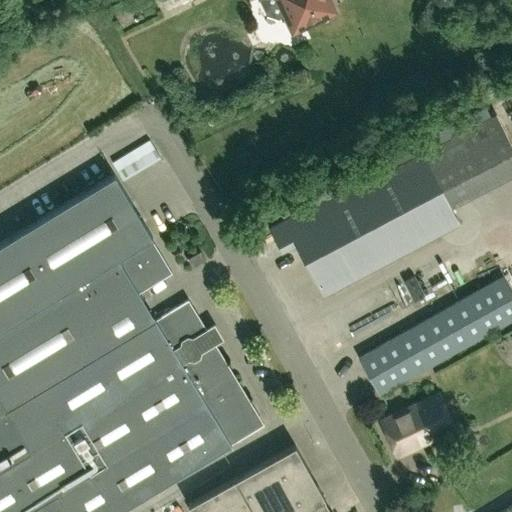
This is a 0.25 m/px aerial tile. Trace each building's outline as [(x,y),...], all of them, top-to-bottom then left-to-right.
[(162,0),(167,9),(183,0),(162,0)] [(335,11),(329,0),(260,0),(267,15),(277,19),(285,15),(288,21),(286,21),(291,32),(295,33),(305,28),(305,26),(335,11)] [(458,223),(445,197),(511,161),(511,144),(496,113),(421,153),(361,184),(358,179),(269,227),(281,251),(296,243),(323,295),(458,223)] [(112,123),(122,138),(133,130),(123,115),(112,123)] [(142,146),(138,137),(123,145),(135,167),(169,150),(161,136),(142,146)] [(117,511),(264,423),(211,337),(188,298),(155,318),(139,291),(172,271),(151,237),(152,236),(114,173),(0,241),(0,511),(117,511)] [(192,267),(205,260),(200,251),(187,258),(192,267)] [(380,392),(478,337),(511,317),(511,293),(502,275),(392,337),(359,355),(380,392)] [(438,393),(382,419),(398,454),(454,428),(438,393)] [(295,443),(188,503),(192,511),(326,511),(320,500),(325,497),(295,443)] [(511,511),(511,503),(496,511),(511,511)]
